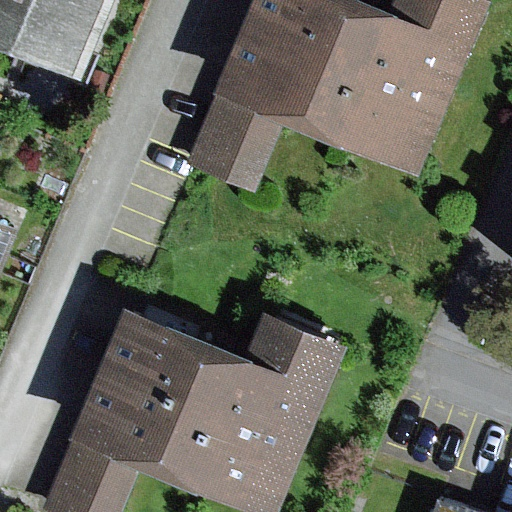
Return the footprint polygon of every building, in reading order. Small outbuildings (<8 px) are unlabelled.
[(117,0),(0,0),(0,38),(86,75),(117,0)] [(259,0),(197,159),(261,184),(288,115),(429,170),(496,0),(259,0)] [(0,286),(26,225),(0,214),(0,286)] [(265,344),(132,292),(46,507),(58,511),(123,511),(145,458),(281,511),(283,511),(351,343),(277,314),(265,344)] [(491,511),(442,495),(436,511),(491,511)]
